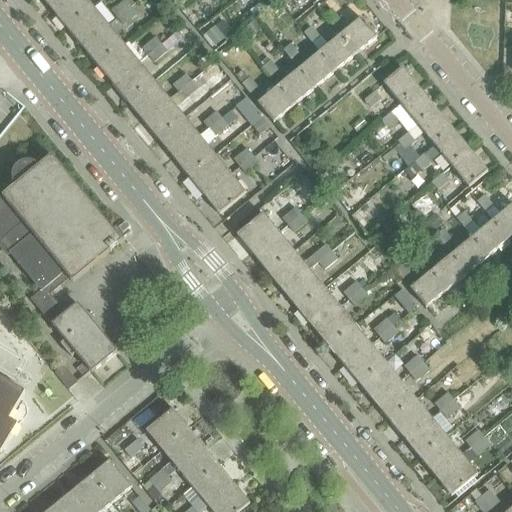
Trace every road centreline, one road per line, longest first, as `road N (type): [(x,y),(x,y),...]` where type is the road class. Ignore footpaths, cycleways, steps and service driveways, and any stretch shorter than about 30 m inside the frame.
road 1 (tertiary): [(231,311),(0,27)]
road 2 (residential): [(0,498),(231,311)]
road 3 (tertiary): [(396,511),(231,311)]
road 4 (residential): [(511,143),(393,0)]
